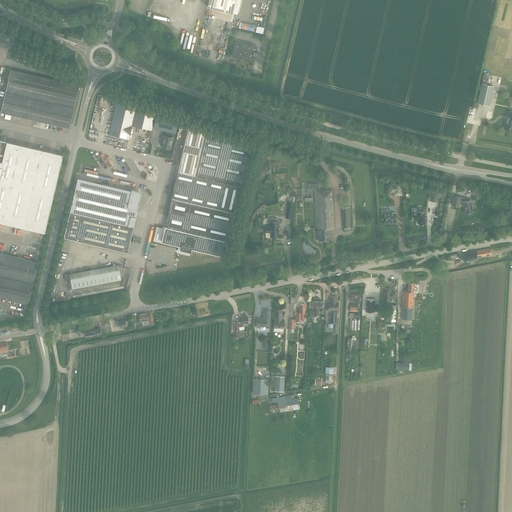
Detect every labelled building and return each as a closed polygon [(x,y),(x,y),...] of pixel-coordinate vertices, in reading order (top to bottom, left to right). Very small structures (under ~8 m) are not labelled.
[(209,0),(208,7),(237,14),(240,0),(209,0)] [(256,46),(234,41),(231,55),(252,60),(254,55),(257,55),(258,52),(254,51),(256,46)] [(6,91),(1,112),(50,124),(69,128),(70,123),(74,107),(79,85),(60,81),(11,69),(6,91)] [(482,83),(477,103),(489,106),(494,86),(482,83)] [(116,102),(109,134),(129,139),(131,129),(133,126),(148,129),(146,136),(149,137),(151,130),(156,112),(136,108),(136,106),(116,102)] [(166,131),(165,136),(163,135),(161,143),(162,144),(161,148),(169,150),(172,138),(174,133),(175,133),(178,120),(156,115),(153,128),(166,131)] [(164,232),(161,242),(181,246),(180,250),(190,252),(191,249),(225,257),(228,242),(227,241),(227,239),(229,240),(238,199),(241,186),(251,142),(205,131),(206,128),(206,127),(197,124),(194,124),(189,123),(178,171),(175,183),(175,184),(172,198),(165,225),(167,225),(166,227),(165,227),(164,231),(164,232)] [(0,221),(10,224),(45,232),(49,214),(53,194),(58,175),(63,154),(29,146),(0,139),(0,221)] [(70,212),(64,237),(128,252),(133,227),(142,191),(131,189),(131,191),(107,185),(103,184),(78,178),(77,184),(74,183),(73,190),(75,190),(70,212)] [(318,183),(309,184),(309,190),(314,190),(316,228),(318,228),(318,241),(330,240),(329,228),(334,228),(332,190),(328,190),(321,190),(318,183)] [(401,183),(388,183),(389,193),(392,193),(397,193),(397,196),(402,195),(401,183)] [(431,192),(430,197),(430,201),(437,202),(439,194),(431,192)] [(454,195),(452,205),(458,207),(459,200),(460,197),(454,195)] [(288,202),(286,218),(292,219),(294,203),(293,203),(294,199),(289,198),(288,202)] [(469,200),(463,201),(465,213),(473,212),(472,207),(471,200),(470,200),(469,200)] [(382,214),(381,214),(381,223),(396,222),(396,213),(391,213),(390,210),(386,210),(386,213),(382,214)] [(418,224),(427,223),(426,211),(417,212),(417,213),(412,213),(412,220),(418,220),(418,224)] [(270,233),(270,238),(278,238),(277,219),(270,218),(270,226),(265,226),(265,233),(270,233)] [(481,250),(461,254),(463,260),(468,259),(468,261),(477,260),(477,257),(490,254),(489,249),(481,250)] [(0,252),(0,298),(28,305),(38,262),(0,252)] [(121,279),(118,264),(69,274),(72,288),(121,279)] [(402,291),(401,307),(401,319),(412,319),(413,307),(414,293),(414,291),(413,291),(414,283),(408,283),(408,287),(407,287),(407,291),(402,291)] [(383,289),(383,299),(391,299),(395,299),(395,292),(391,292),(391,289),(383,289)] [(351,294),(351,300),(353,300),(353,303),(360,303),(361,294),(351,294)] [(328,310),(338,310),(338,302),(337,302),(337,297),(330,297),(330,302),(329,302),(328,310)] [(366,299),(365,311),(374,312),(374,311),(378,312),(379,304),(375,303),(375,299),(366,299)] [(319,316),(319,308),(322,308),(322,301),(310,301),(310,308),(313,308),(313,316),(319,316)] [(296,312),(296,321),(305,321),(305,317),(306,317),(306,313),(305,313),(305,305),(300,305),(300,312),(296,312)] [(387,319),(387,321),(391,321),(394,322),(395,322),(396,318),(396,316),(396,311),(396,305),(392,305),(389,305),(388,305),(387,310),(387,316),(387,319)] [(274,319),(274,328),(274,330),(275,330),(277,331),(280,332),(281,331),(283,331),(283,328),(284,319),(282,319),(282,310),(275,310),(275,319),(274,319)] [(257,319),(257,325),(260,325),(260,329),(265,330),(266,325),(269,326),(270,311),(264,311),(264,320),(257,319)] [(139,315),(140,321),(144,320),(144,322),(149,321),(147,313),(139,315)] [(236,333),(233,334),(234,338),(241,337),(240,331),(239,331),(239,330),(244,329),(244,326),(247,326),(246,323),(248,322),(247,316),(239,317),(240,322),(238,322),(234,323),(235,331),(236,333)] [(360,321),(350,320),(350,330),(359,330),(360,321)] [(75,333),(84,331),(85,336),(95,334),(95,336),(102,334),(101,329),(94,330),(93,324),(74,328),(75,333)] [(274,391),(284,392),(285,376),(275,376),(275,381),(274,391)] [(253,378),(252,394),(268,394),(268,379),(253,378)] [(285,396),(271,398),(272,403),(277,402),(278,407),(279,407),(280,412),(294,410),(300,409),(299,403),(298,399),(295,399),(294,395),(292,395),(285,396)]
